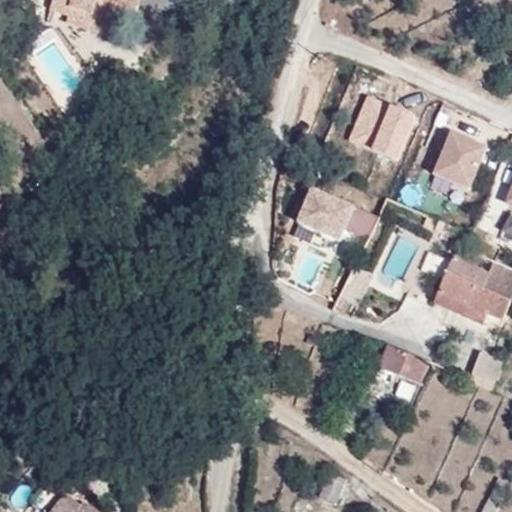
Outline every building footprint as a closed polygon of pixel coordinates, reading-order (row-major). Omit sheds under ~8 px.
[(141,0),(54,0),(51,11),(69,17),(72,10),(105,21),(102,32),(101,35),(117,40),(127,10),(137,14),(141,0)] [(102,32),(105,21),(72,10),(69,17),(68,20),(102,32)] [(469,191),(487,150),(452,135),(434,176),(469,191)] [(379,218),(314,191),(300,225),(342,243),(347,231),(368,240),(379,218)] [(511,218),(509,217),(500,236),(511,242),(511,218)] [(511,291),(489,281),(492,276),(455,259),(441,293),(491,316),(505,320),(511,301),(511,291)] [(295,281),(310,284),(314,265),(299,263),(295,281)] [(511,274),(494,267),(492,276),(489,281),(511,291),(511,274)] [(491,316),(441,293),(437,304),(486,326),(491,316)] [(381,370),(423,384),(429,364),(388,350),(381,370)] [(497,384),(505,363),(483,354),(475,376),(497,384)] [(348,480),(330,473),(320,498),(338,506),(348,480)] [(509,485),(499,480),(487,505),(497,510),(509,485)] [(96,511),(82,505),(81,507),(67,497),(54,511),(96,511)]
